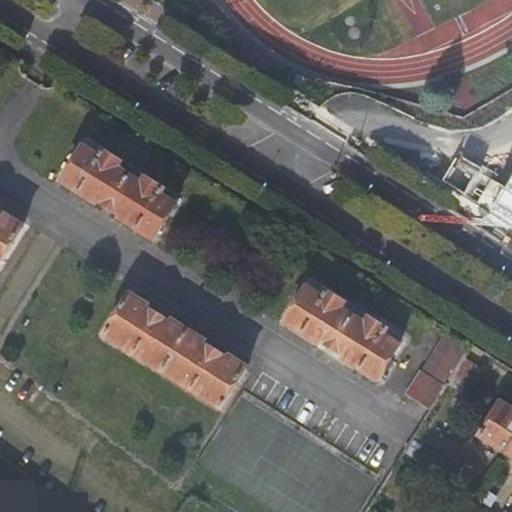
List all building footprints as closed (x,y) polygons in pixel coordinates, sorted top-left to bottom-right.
[(101,151),(97,157),(81,147),(60,182),(93,204),(95,202),(119,217),(119,218),(152,240),(173,204),(158,195),(161,189),(143,178),(140,184),(115,168),(119,162),(101,151)] [(0,260),(20,228),(3,218),(2,220),(0,218),(0,260)] [(283,323),(317,344),(319,342),(342,356),(341,358),(376,380),(398,346),(383,336),(386,331),(367,319),(364,324),(339,309),(342,303),(324,291),(321,297),(306,288),(283,323)] [(245,369),(228,358),(226,360),(202,345),(202,342),(171,322),(167,323),(145,309),(145,306),(128,296),(103,335),(219,408),(245,369)] [(448,332),(409,391),(432,407),(471,348),(448,332)] [(511,412),(498,404),(478,436),(511,457),(511,412)]
